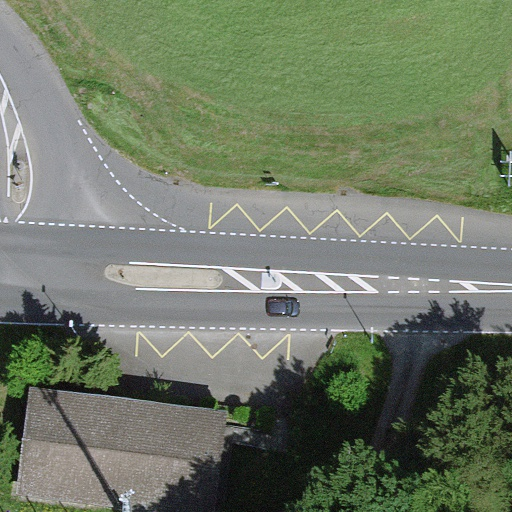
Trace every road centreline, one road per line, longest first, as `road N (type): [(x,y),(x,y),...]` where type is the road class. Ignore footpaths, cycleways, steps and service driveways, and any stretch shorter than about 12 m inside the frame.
road 1 (secondary): [(14,274),(511,288)]
road 2 (unclassified): [(0,86),(18,171),(14,274)]
